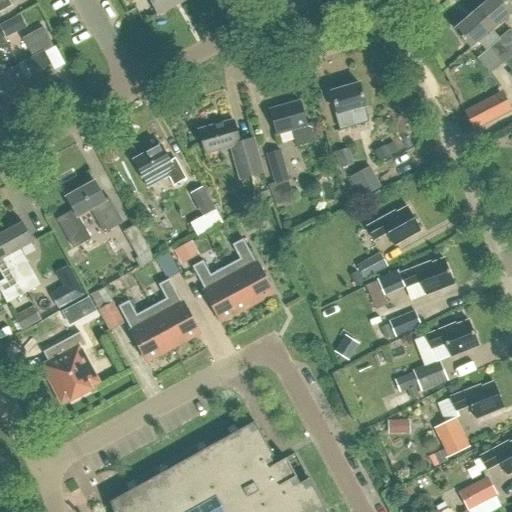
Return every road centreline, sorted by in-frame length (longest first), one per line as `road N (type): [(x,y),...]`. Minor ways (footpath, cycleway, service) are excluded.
road 1 (residential): [(362,511),(271,347),(40,466)]
road 2 (residential): [(511,280),(379,0)]
road 3 (residential): [(130,86),(294,0)]
road 4 (residential): [(0,159),(130,86)]
